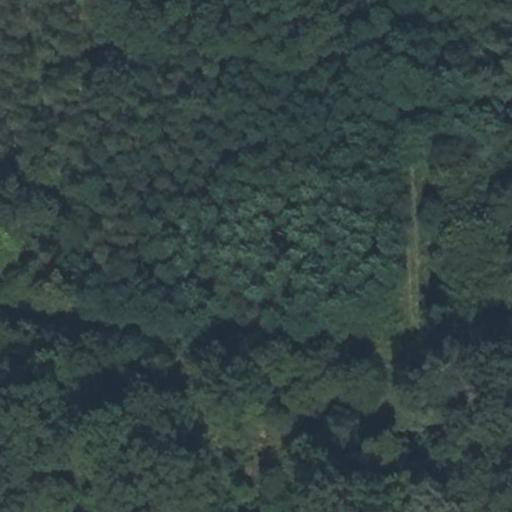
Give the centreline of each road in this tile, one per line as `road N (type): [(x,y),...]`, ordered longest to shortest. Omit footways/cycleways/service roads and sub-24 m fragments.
road 1 (track): [(0,313),(286,343),(511,348)]
road 2 (track): [(423,511),(403,0)]
